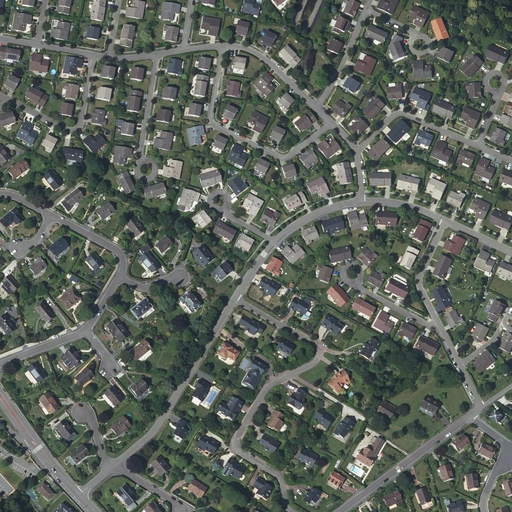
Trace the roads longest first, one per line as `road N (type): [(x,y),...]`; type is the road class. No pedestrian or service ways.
road 1 (residential): [(234,297),(322,349),(313,363),(268,386),(233,443),(278,476),(292,511)]
road 2 (residential): [(222,45),(211,122),(285,157),(331,122)]
road 3 (residential): [(234,297),(154,430),(115,464)]
road 4 (residential): [(339,511),(471,413)]
road 5 (residential): [(0,98),(75,129),(93,54)]
road 6 (residential): [(477,146),(400,113),(355,151)]
